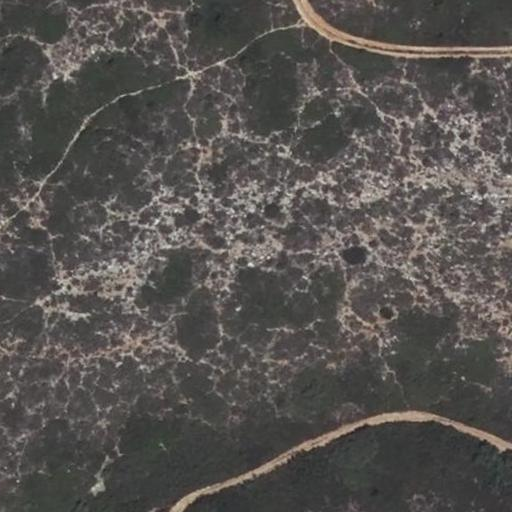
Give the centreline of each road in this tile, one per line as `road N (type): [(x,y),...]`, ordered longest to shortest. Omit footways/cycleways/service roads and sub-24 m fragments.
road 1 (track): [(181,511),(189,499),(385,419),(440,418),(511,449)]
road 2 (track): [(302,0),(311,20),(351,41),(426,53),(511,34)]
